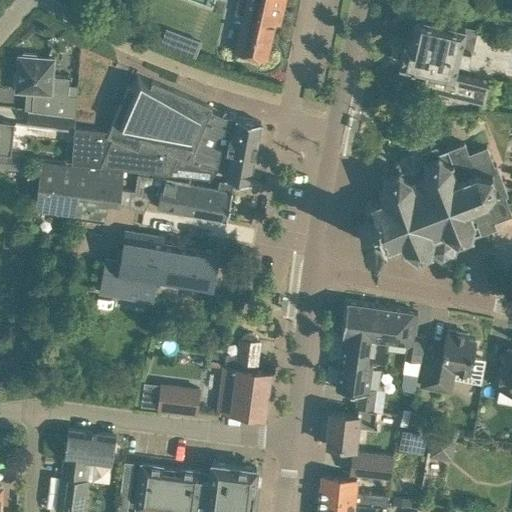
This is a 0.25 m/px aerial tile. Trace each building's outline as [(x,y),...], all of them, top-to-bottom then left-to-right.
[(279,22),(284,0),(238,0),(236,12),(243,14),(235,49),(267,56),(275,21),(279,22)] [(470,47),(472,47),(477,26),(417,12),(410,39),(404,38),(399,60),(427,66),(423,83),(484,97),(488,79),(453,71),(457,56),(468,59),(470,47)] [(53,74),(54,56),(36,54),(36,52),(23,51),(23,53),(18,53),(17,72),(14,71),(13,84),(16,85),(15,89),(33,90),(31,107),(24,107),(75,114),(77,94),(68,93),(69,75),(53,74)] [(71,160),(169,171),(177,153),(203,163),(226,168),(224,174),(249,179),(261,120),(237,116),(237,117),(224,114),(211,109),(212,105),(152,79),(151,82),(137,72),(131,85),(128,84),(109,128),(74,123),(74,126),(71,160)] [(18,119),(74,126),(74,123),(75,114),(19,107),(18,119)] [(0,152),(11,153),(15,121),(0,118),(0,152)] [(359,220),(358,223),(360,224),(366,238),(365,241),(368,242),(369,240),(376,237),(377,240),(379,242),(383,242),(385,240),(389,250),(391,249),(390,246),(401,242),(403,247),(401,248),(402,250),(405,249),(415,257),(415,260),(417,260),(417,257),(429,252),(442,261),(455,256),(458,241),(470,236),(473,238),(474,237),(472,235),(496,225),(494,219),(511,212),(505,193),(508,192),(497,163),(494,164),(487,145),(469,152),(464,140),(454,144),(438,150),(436,145),(420,152),(423,158),(422,158),(413,149),(400,155),(398,170),(385,175),(383,173),(382,174),(384,177),(382,189),(379,191),(379,193),(382,192),(384,197),(373,201),(372,199),(369,200),(365,203),(364,208),(366,213),(371,216),(371,217),(362,221),(359,220)] [(0,164),(19,166),(20,155),(0,152),(0,164)] [(35,208),(104,216),(106,200),(121,202),(122,187),(119,186),(120,171),(38,161),(35,208)] [(183,179),(184,174),(174,173),(174,177),(163,175),(137,172),(135,189),(122,187),(121,202),(143,209),(151,191),(159,192),(157,205),(183,210),(187,190),(181,189),(182,184),(188,185),(189,180),(183,179)] [(219,179),(218,187),(204,184),(205,177),(184,174),(183,179),(189,180),(188,185),(182,184),(181,189),(187,190),(183,210),(227,218),(234,182),(219,179)] [(163,240),(163,235),(125,229),(120,259),(106,257),(100,291),(152,300),(156,278),(212,287),(218,250),(163,240)] [(342,342),(358,345),(356,359),(367,361),(370,336),(378,337),(382,305),(346,300),(342,331),(343,332),(342,342)] [(382,305),(378,337),(406,341),(405,348),(423,350),(426,333),(415,332),(418,310),(382,305)] [(423,373),(421,384),(450,390),(453,377),(454,369),(469,372),(475,380),(481,381),(485,358),(472,355),(476,337),(468,336),(468,332),(447,328),(444,346),(442,356),(427,353),(423,373)] [(226,351),(225,365),(256,369),(260,339),(258,338),(258,337),(257,335),(257,334),(256,332),(255,331),(253,330),(252,330),(250,329),(249,329),(247,330),(246,330),(244,331),(243,332),(242,333),(241,335),(241,336),(239,336),(237,353),(226,351)] [(358,404),(358,405),(376,409),(376,408),(374,407),(377,387),(369,386),(373,361),(372,361),(371,362),(367,361),(356,359),(358,345),(342,342),(336,385),(358,389),(355,404),(358,404)] [(511,347),(507,347),(503,367),(499,366),(496,384),(511,387),(511,347)] [(217,407),(217,408),(264,414),(270,370),(256,369),(225,365),(225,366),(222,365),(220,389),(225,390),(222,407),(217,407)] [(158,406),(197,410),(200,384),(161,380),(158,406)] [(358,405),(357,412),(330,409),(326,442),(357,445),(359,422),(374,424),(376,409),(358,405)] [(83,510),(87,479),(92,479),(95,459),(112,462),(115,433),(68,426),(57,507),(83,510)] [(402,427),(399,448),(422,452),(425,432),(402,427)] [(450,456),(454,435),(430,432),(427,453),(450,456)] [(349,471),(389,475),(392,453),(352,448),(349,471)] [(124,459),(123,466),(133,467),(134,460),(124,459)] [(142,461),(136,505),(192,511),(195,511),(197,505),(206,506),(205,511),(250,511),(257,465),(212,460),(210,478),(200,476),(201,469),(142,461)] [(133,467),(123,466),(122,473),(132,475),(133,467)] [(132,475),(122,473),(121,481),(131,482),(132,475)] [(323,473),(320,497),(386,504),(388,492),(355,489),(356,476),(323,473)] [(131,482),(121,481),(120,488),(130,489),(131,482)] [(0,511),(17,511),(17,510),(1,509),(2,487),(0,486),(0,511)] [(130,489),(120,488),(119,495),(129,497),(130,489)] [(129,497),(119,495),(119,503),(128,504),(129,497)] [(320,497),(318,511),(385,511),(386,505),(386,504),(320,497)] [(128,504),(119,503),(117,511),(126,511),(127,511),(128,504)]
